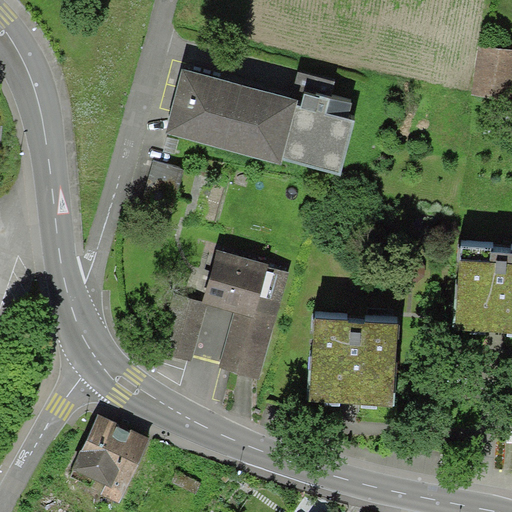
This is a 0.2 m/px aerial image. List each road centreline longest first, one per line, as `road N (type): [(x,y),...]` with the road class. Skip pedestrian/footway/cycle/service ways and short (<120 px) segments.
road 1 (residential): [(436,500),(226,438),(128,385),(84,336)]
road 2 (residential): [(168,0),(88,282),(84,336)]
road 3 (residential): [(84,336),(54,224),(41,105),(0,22)]
road 4 (residential): [(84,336),(81,372),(0,505)]
